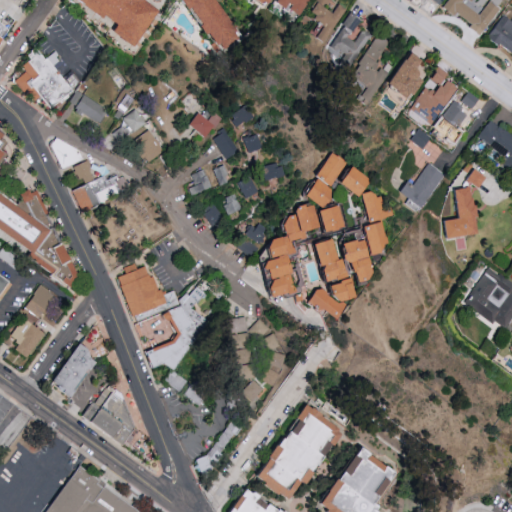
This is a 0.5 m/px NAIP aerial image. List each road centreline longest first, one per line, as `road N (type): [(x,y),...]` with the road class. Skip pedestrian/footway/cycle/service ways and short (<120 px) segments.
road 1 (residential): [(192,511),(102,290),(22,125),(0,105)]
road 2 (residential): [(238,293),(190,245),(167,198),(40,124),(22,125)]
road 3 (secondary): [(184,511),(0,380)]
road 4 (residential): [(203,511),(318,356)]
road 5 (tertiary): [(511,98),(379,0)]
road 6 (residential): [(25,397),(102,290)]
